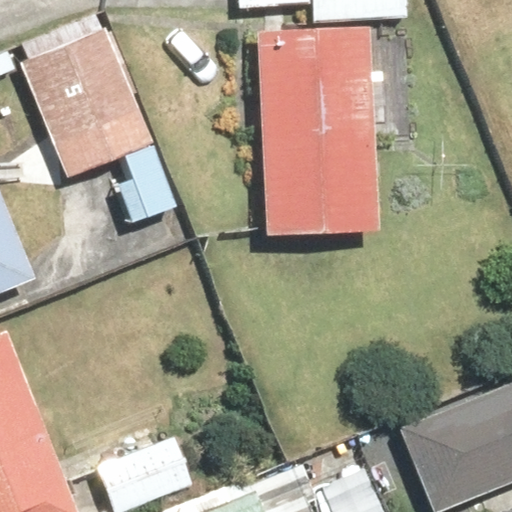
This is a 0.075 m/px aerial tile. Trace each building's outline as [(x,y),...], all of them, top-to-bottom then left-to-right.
[(242,0),(242,8),(314,5),(315,28),(375,26),(419,24),(417,0),(242,0)] [(118,26),(27,60),(71,177),(117,160),(143,229),(187,212),(118,26)] [(361,34),(246,38),(255,240),(369,236),(361,34)] [(0,295),(24,286),(0,226),(0,295)] [(0,511),(71,511),(0,333),(0,511)] [(511,384),(390,433),(422,511),(440,511),(511,483),(511,384)] [(181,441),(102,472),(118,511),(139,511),(200,489),(181,441)] [(318,511),(301,464),(167,511),(318,511)] [(394,511),(373,465),(324,487),(334,511),(394,511)]
